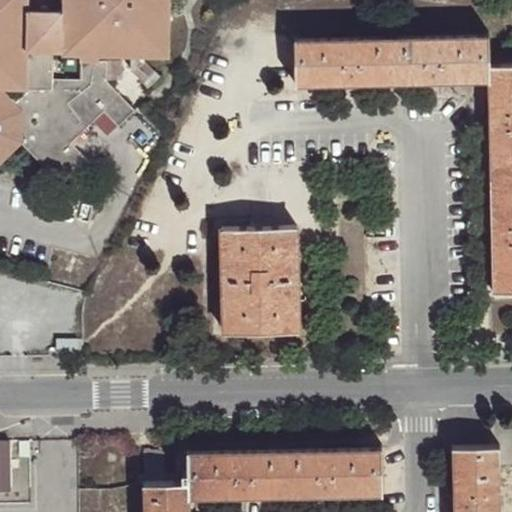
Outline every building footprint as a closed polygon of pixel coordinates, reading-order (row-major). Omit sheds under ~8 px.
[(0,0),(0,158),(2,159),(21,138),(72,190),(97,167),(70,140),(104,108),(119,123),(134,108),(106,77),(106,58),(101,58),(101,51),(168,52),(169,0),(0,0)] [(488,32),(296,37),(296,78),(376,76),(489,72),(492,174),(494,287),(511,285),(511,60),(489,62),(488,32)] [(252,217),(252,225),(252,228),(265,228),(265,224),(271,224),(270,216),(252,217)] [(252,228),(252,225),(222,226),(225,329),(300,326),(297,222),(271,224),(265,224),(265,228),(252,228)] [(82,338),(57,339),(57,351),(82,351),(82,338)] [(0,491),(12,491),(10,440),(0,440),(0,491)] [(456,511),(498,511),(497,444),(455,445),(456,511)] [(382,490),(382,446),(283,449),(284,492),(382,490)] [(283,449),(188,451),(189,479),(189,495),(284,492),(283,449)] [(189,479),(147,480),(147,511),(189,511),(189,495),(189,479)]
